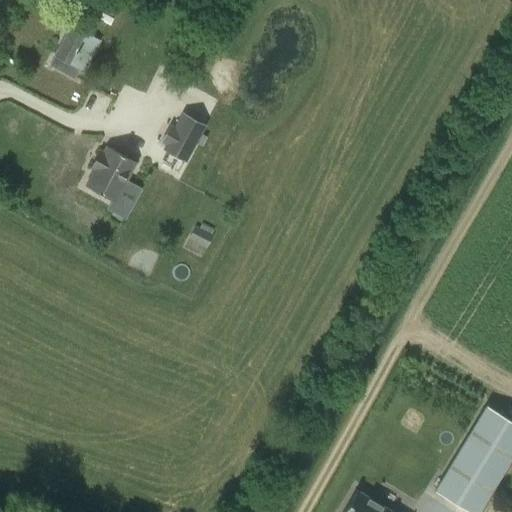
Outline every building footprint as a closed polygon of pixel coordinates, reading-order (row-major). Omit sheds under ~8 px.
[(182,58),(198,65),(221,17),(205,9),(182,58)] [(99,41),(70,25),(54,55),(83,71),(99,41)] [(161,141),(166,144),(164,147),(185,159),(204,124),(183,112),(174,128),(169,125),(161,141)] [(85,185),(114,201),(136,161),(106,146),(103,152),(99,150),(89,167),(94,169),(85,185)] [(201,225),(199,230),(195,228),(187,241),(205,250),(212,237),(211,236),(213,231),(201,225)] [(511,425),(482,408),(481,411),(431,493),(462,511),(478,511),(511,454),(511,425)] [(387,511),(354,492),(351,497),(341,511),(387,511)]
